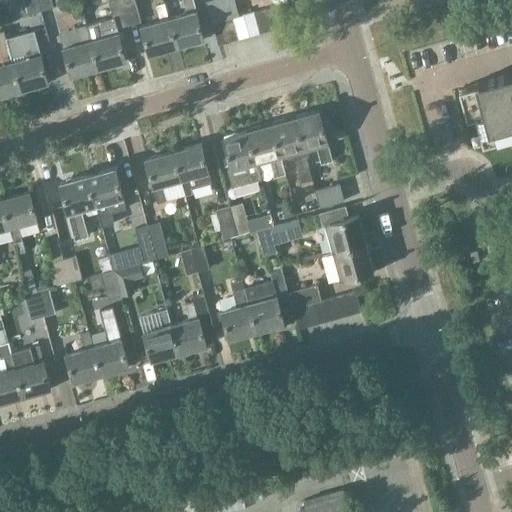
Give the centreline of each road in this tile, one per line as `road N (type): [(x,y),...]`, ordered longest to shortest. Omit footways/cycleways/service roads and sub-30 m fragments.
road 1 (residential): [(391,336),(0,445)]
road 2 (residential): [(0,146),(352,48)]
road 3 (residential): [(473,485),(428,326)]
road 4 (residential): [(390,187),(352,48)]
road 5 (residential): [(428,326),(390,187)]
road 6 (residential): [(390,187),(461,169),(476,177),(487,207)]
